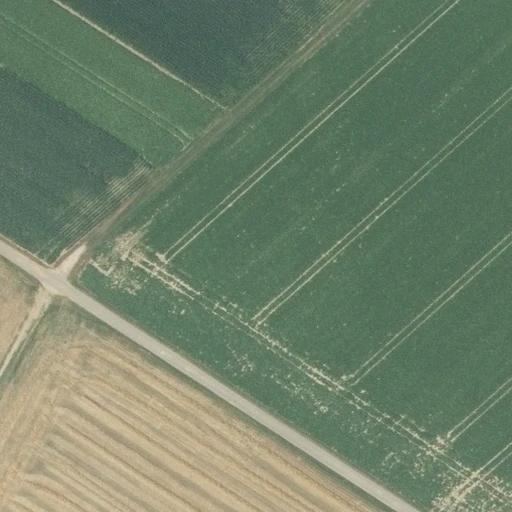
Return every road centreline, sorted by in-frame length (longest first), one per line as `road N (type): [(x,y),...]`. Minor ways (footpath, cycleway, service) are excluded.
road 1 (track): [(365,0),(51,283),(0,380)]
road 2 (track): [(0,250),(401,511)]
